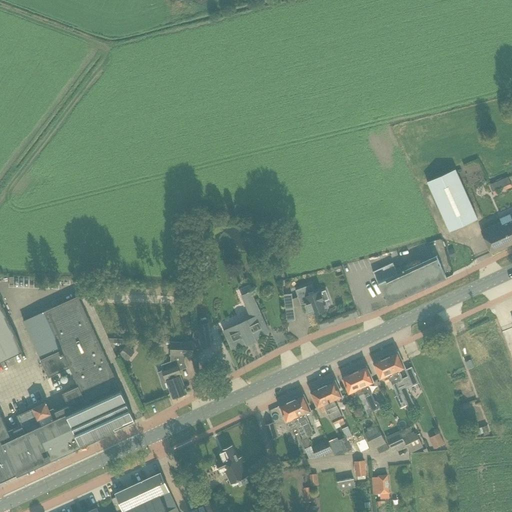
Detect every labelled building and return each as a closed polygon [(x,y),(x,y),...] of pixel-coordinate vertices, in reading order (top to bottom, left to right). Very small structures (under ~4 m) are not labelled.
[(477,219),(455,171),(427,184),(449,232),(477,219)] [(511,187),(507,177),(489,184),(494,195),(511,187)] [(511,213),(510,214),(511,219),(502,224),(501,222),(481,231),(491,253),(511,243),(511,213)] [(382,268),(373,272),(388,305),(446,278),(437,258),(405,272),(402,265),(394,268),(392,263),(382,268)] [(324,301),(329,299),(325,290),(321,292),(321,291),(320,292),(320,291),(308,295),(305,287),(295,290),(301,304),(307,302),(307,305),(306,305),(308,312),(313,311),(315,314),(327,310),(326,307),(326,306),(325,304),(323,301),(324,301)] [(254,338),(268,332),(250,292),(241,296),(251,318),(223,331),(231,349),(245,342),(245,343),(246,343),(247,345),(255,341),(254,339),(255,339),(254,338)] [(293,308),(291,293),(283,294),(285,309),(293,308)] [(72,449),(135,421),(79,296),(44,311),(62,350),(41,359),(49,377),(70,368),(78,386),(63,393),(69,406),(55,412),(58,418),(42,425),(34,408),(17,415),(22,427),(14,430),(17,437),(2,443),(1,439),(10,435),(0,412),(0,482),(51,459),(55,461),(58,459),(60,455),(67,452),(68,453),(73,451),(72,449)] [(0,301),(0,361),(23,351),(0,301)] [(62,350),(44,311),(24,321),(41,359),(62,350)] [(198,323),(199,347),(209,347),(208,323),(198,323)] [(194,356),(193,343),(171,342),(170,355),(194,356)] [(134,351),(126,345),(119,354),(127,360),(134,351)] [(385,358),(401,393),(408,409),(414,407),(407,389),(420,382),(412,366),(405,370),(407,377),(401,380),(397,371),(404,368),(397,352),(385,358)] [(397,395),(401,393),(385,358),(373,363),(380,379),(388,375),(397,395)] [(186,393),(180,376),(179,376),(178,375),(180,374),(177,365),(175,365),(174,361),(162,365),(164,370),(162,370),(163,372),(162,373),(163,377),(165,378),(165,379),(167,379),(168,380),(166,381),(173,398),(186,393)] [(366,367),(354,372),(374,416),(372,412),(377,409),(379,408),(379,406),(379,404),(377,402),(376,402),(375,402),(367,385),(373,382),(366,367)] [(374,416),(354,372),(342,378),(349,393),(356,390),(369,418),(374,416)] [(334,381),(322,387),(339,423),(343,421),(334,400),(341,396),(334,381)] [(339,423),(322,387),(310,392),(317,407),(322,405),(329,419),(331,418),(334,425),(339,423)] [(303,395),(291,401),(307,437),(312,435),(303,414),(310,411),(303,395)] [(307,437),(291,401),(279,406),(283,415),(289,429),(297,425),(302,438),(300,439),(304,449),(311,445),(307,437)] [(35,407),(40,418),(51,413),(46,402),(35,407)] [(353,412),(349,403),(342,406),(347,415),(353,412)] [(265,425),(270,440),(277,438),(273,423),(265,425)] [(349,425),(344,427),(348,438),(353,435),(349,425)] [(377,448),(379,453),(388,449),(386,445),(386,444),(379,427),(365,433),(372,450),(377,448)] [(390,448),(404,441),(402,437),(399,431),(385,437),(390,448)] [(402,437),(404,441),(406,440),(411,452),(422,446),(416,434),(414,434),(413,432),(402,437)] [(444,445),(439,434),(429,439),(434,449),(444,445)] [(338,440),(344,453),(351,449),(345,437),(338,440)] [(312,448),(316,458),(332,451),(328,441),(312,448)] [(367,446),(364,441),(357,445),(360,451),(367,446)] [(248,482),(245,476),(247,475),(241,462),(243,462),(241,457),(237,459),(232,446),(223,450),(224,451),(220,453),(223,460),(218,462),(222,470),(226,469),(234,486),(239,483),(240,486),(248,482)] [(355,462),(357,476),(365,475),(363,461),(355,462)] [(178,511),(176,507),(168,511),(160,495),(169,491),(160,472),(133,485),(126,488),(124,489),(115,493),(116,496),(111,498),(117,511),(98,511),(96,508),(89,511),(87,511),(178,511)] [(378,476),(380,494),(389,494),(387,475),(378,476)] [(260,478),(262,492),(269,491),(266,477),(260,478)] [(355,489),(353,479),(338,481),(339,492),(355,489)] [(219,511),(215,501),(205,505),(208,511),(219,511)]
